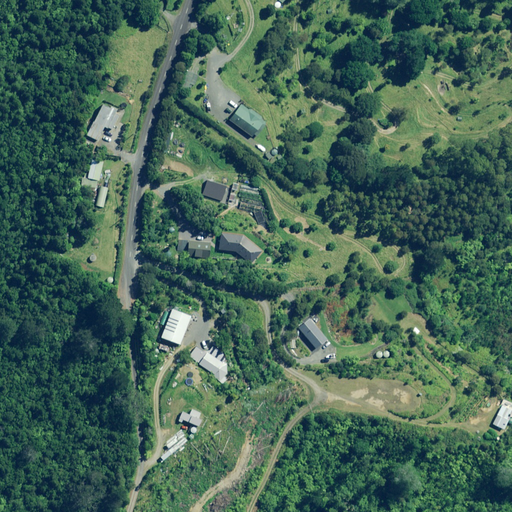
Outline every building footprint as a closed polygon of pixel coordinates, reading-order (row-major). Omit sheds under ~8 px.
[(125,112),(107,102),(90,132),(100,138),(106,126),(115,131),(125,112)] [(266,122),(243,104),(231,120),(254,138),(266,122)] [(105,162),(94,159),(90,178),(101,180),(105,162)] [(90,179),(85,178),(83,186),(89,187),(88,190),(97,192),(99,182),(90,180),(90,179)] [(242,196),(241,200),(261,205),(259,189),(241,185),(234,183),(230,201),(237,202),(239,195),(242,196)] [(240,242),(231,232),(221,243),(230,252),(240,242)] [(211,243),(190,241),(189,256),(210,258),(211,243)] [(298,328),(292,330),(296,337),(301,335),(298,328)] [(230,368),(209,353),(201,364),(215,374),(213,377),(221,382),(230,368)] [(474,404),(480,397),(476,394),(464,407),(468,411),(470,408),(473,410),(477,407),(474,404)] [(511,417),(511,409),(503,405),(494,424),(506,430),(511,417)] [(202,412),(193,409),(191,415),(200,418),(202,412)]
